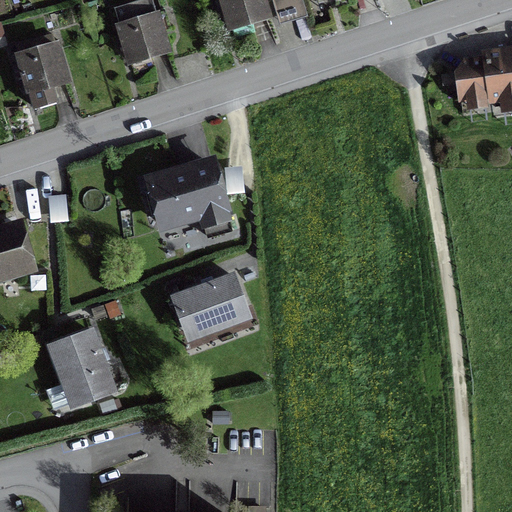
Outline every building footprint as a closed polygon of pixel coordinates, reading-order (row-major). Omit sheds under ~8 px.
[(147,0),(113,10),(129,64),(166,53),(160,33),(169,30),(164,13),(155,15),(150,0),(147,0)] [(221,0),(230,29),(266,18),(260,0),(221,0)] [(298,1),(274,8),(280,26),(303,19),(298,1)] [(53,102),(49,87),(65,83),(54,46),(18,57),(20,67),(14,69),(16,76),(23,74),(33,108),(53,102)] [(511,98),(511,52),(484,56),(491,101),(511,98)] [(490,101),(491,101),(484,56),(484,61),(464,64),(456,75),(459,100),(489,96),(490,101)] [(229,232),(211,167),(151,185),(162,223),(199,213),(207,239),(229,232)] [(240,174),(226,175),(228,192),(242,190),(240,174)] [(65,200),(49,201),(49,223),(65,223),(65,200)] [(0,276),(30,268),(18,228),(0,233),(0,276)] [(244,309),(232,278),(173,300),(185,331),(207,323),(210,331),(230,324),(227,315),(244,309)] [(80,404),(111,392),(89,333),(59,345),(65,362),(56,365),(64,384),(72,381),(80,404)]
